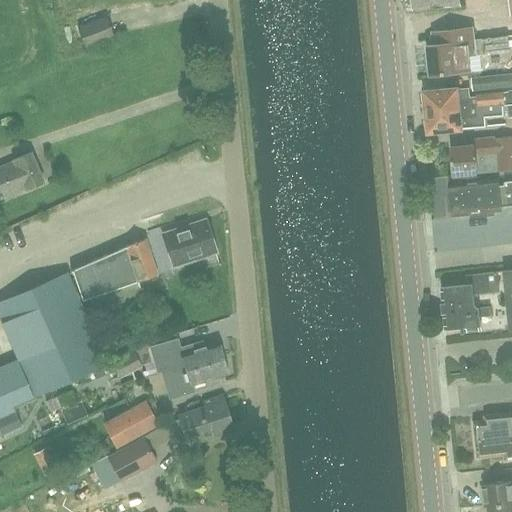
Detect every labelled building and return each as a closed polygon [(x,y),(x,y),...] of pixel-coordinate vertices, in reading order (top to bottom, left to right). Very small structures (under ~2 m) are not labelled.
[(411,0),(413,10),(461,5),(460,0),(411,0)] [(114,37),(106,16),(77,27),(86,48),(114,37)] [(428,46),(431,75),(482,70),(480,55),(510,52),(508,37),(474,41),(473,28),(439,32),(431,33),(433,45),(428,46)] [(511,87),(511,74),(471,80),(473,92),(511,87)] [(426,112),(485,106),(498,105),(505,104),(503,92),(477,95),(477,97),(470,98),(469,87),(424,92),(426,112)] [(498,105),(485,106),(426,112),(429,133),(485,127),(485,118),(506,116),(505,104),(498,105)] [(454,175),(511,169),(511,136),(465,141),(466,147),(452,148),(454,175)] [(26,190),(42,183),(30,153),(14,160),(15,162),(0,167),(0,197),(24,187),(26,190)] [(453,213),(453,216),(482,213),(483,217),(495,215),(494,212),(502,211),(501,207),(511,206),(511,181),(499,183),(498,177),(450,182),(452,206),(448,208),(448,212),(453,213)] [(173,247),(181,272),(229,257),(220,231),(173,247)] [(144,301),(137,282),(157,275),(144,240),(125,246),(72,270),(83,301),(89,299),(95,317),(122,307),(123,308),(144,301)] [(509,330),(511,329),(511,269),(503,270),(509,330)] [(447,333),(464,331),(465,336),(482,334),(480,316),(492,315),(491,307),(478,309),(475,304),(474,293),(499,291),(497,271),(468,274),(469,284),(442,287),(447,333)] [(12,405),(33,396),(106,364),(66,272),(0,300),(0,321),(23,374),(0,384),(0,416),(14,410),(12,405)] [(142,367),(138,359),(150,356),(174,349),(171,336),(147,343),(147,344),(133,350),(110,361),(119,378),(142,367)] [(169,377),(222,360),(217,343),(198,349),(196,343),(179,348),(180,354),(178,354),(177,353),(154,360),(158,373),(162,372),(164,376),(169,374),(169,377)] [(219,378),(227,375),(222,360),(169,377),(176,397),(193,391),(191,386),(204,382),(206,388),(221,383),(219,378)] [(171,438),(185,433),(189,446),(216,436),(215,432),(231,426),(220,395),(203,401),(206,408),(179,417),(180,418),(166,423),(171,438)] [(115,448),(158,425),(144,400),(101,423),(115,448)] [(476,439),(511,434),(511,411),(484,415),(485,421),(474,422),(476,439)] [(511,434),(476,439),(478,458),(505,455),(506,460),(511,459),(511,434)] [(123,480),(128,477),(146,467),(156,463),(144,438),(127,447),(109,455),(117,471),(123,480)] [(44,476),(55,469),(44,448),(32,454),(44,476)] [(487,507),(490,506),(511,503),(511,480),(484,484),(484,489),(481,489),(483,502),(486,502),(487,503),(487,507)] [(511,511),(511,503),(490,506),(490,511),(511,511)]
